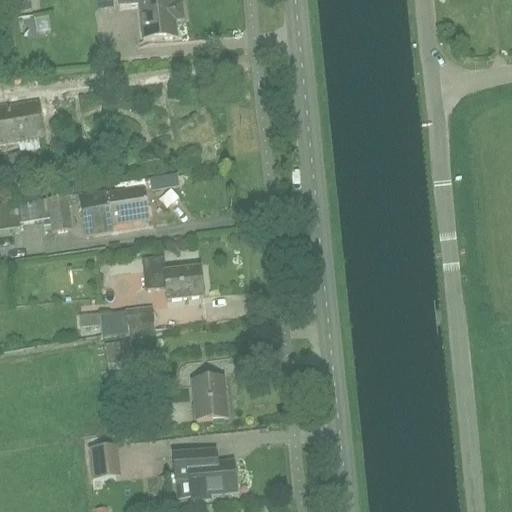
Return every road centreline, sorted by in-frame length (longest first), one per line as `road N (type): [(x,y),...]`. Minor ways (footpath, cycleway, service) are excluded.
road 1 (tertiary): [(347,511),(295,0)]
road 2 (unclassified): [(475,511),(431,94)]
